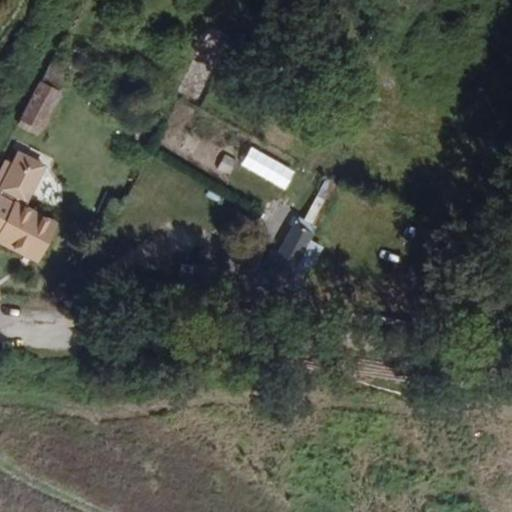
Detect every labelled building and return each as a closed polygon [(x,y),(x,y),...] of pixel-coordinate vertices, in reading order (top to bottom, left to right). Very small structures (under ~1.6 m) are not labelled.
[(40,139),(62,97),(43,87),(21,129),(40,139)] [(287,194),(297,171),(249,151),(239,174),(287,194)] [(45,170),(21,158),(17,168),(40,180),(45,170)] [(57,228),(24,211),(40,180),(17,168),(0,200),(0,247),(37,267),(57,228)] [(306,286),(322,242),(308,237),(312,228),(292,220),(272,274),(306,286)]
